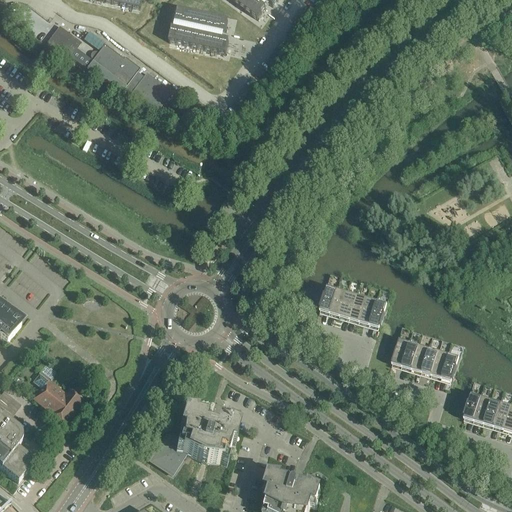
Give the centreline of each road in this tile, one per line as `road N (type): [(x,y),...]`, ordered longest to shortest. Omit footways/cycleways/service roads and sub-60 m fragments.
road 1 (tertiary): [(459,16),(353,100),(201,288)]
road 2 (tertiary): [(220,304),(314,161),(459,16)]
road 3 (tertiary): [(475,511),(227,332),(221,318)]
road 4 (tertiary): [(204,338),(449,511)]
road 5 (residential): [(511,451),(432,427),(440,398),(365,375),(343,337),(319,331)]
road 6 (tertiary): [(189,288),(0,179)]
road 7 (tertiary): [(0,199),(169,308)]
road 8 (tertiary): [(171,325),(76,501)]
road 9 (tertiary): [(76,501),(188,339)]
